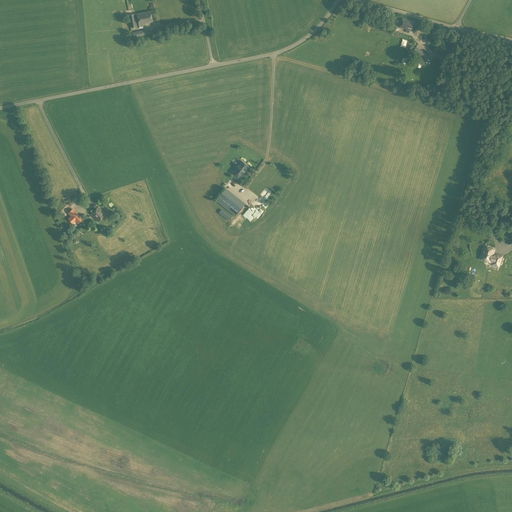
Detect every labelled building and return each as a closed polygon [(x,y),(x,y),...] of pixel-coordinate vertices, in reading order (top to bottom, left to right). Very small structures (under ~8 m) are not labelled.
[(137,14),(139,26),(142,26),(142,23),(152,21),(150,11),(137,14)] [(137,26),(134,14),(128,15),(130,27),(137,26)] [(402,18),(400,27),(406,29),(406,30),(408,30),(412,31),(414,21),(402,18)] [(427,55),(416,47),(412,53),(410,56),(421,63),(423,61),(427,55)] [(239,171),(245,176),(253,167),(252,167),(253,165),(247,161),(246,162),(245,161),(244,163),(245,164),(239,171)] [(245,203),(225,188),(215,200),(235,216),(245,203)] [(106,214),(102,210),(98,206),(90,214),(98,222),(106,214)] [(218,213),(228,220),(231,217),(221,209),(218,213)] [(82,219),(75,211),(72,215),(73,217),(73,218),(73,219),(78,223),(82,219)] [(237,217),(227,229),(232,233),(242,222),(237,217)] [(72,228),(73,227),(76,224),(76,223),(73,220),(72,220),(71,219),(68,222),(68,221),(66,223),(72,228)] [(502,256),(496,254),(496,255),(493,254),(494,250),(485,246),(481,259),(493,263),(492,264),(498,266),(502,256)]
